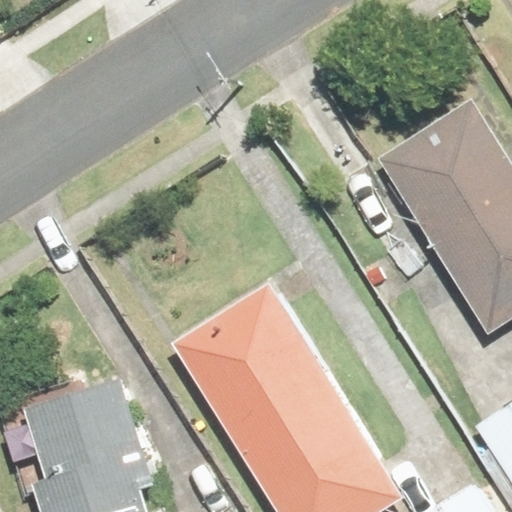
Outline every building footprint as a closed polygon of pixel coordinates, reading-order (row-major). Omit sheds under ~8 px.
[(511,135),(488,97),(394,156),(505,332),(511,327),(511,135)] [(281,284),(187,346),(296,511),(395,511),(420,496),(281,284)] [(169,511),(140,390),(42,414),(66,511),(169,511)] [(511,418),(491,432),(511,465),(511,418)] [(506,511),(487,483),(442,511),(506,511)]
